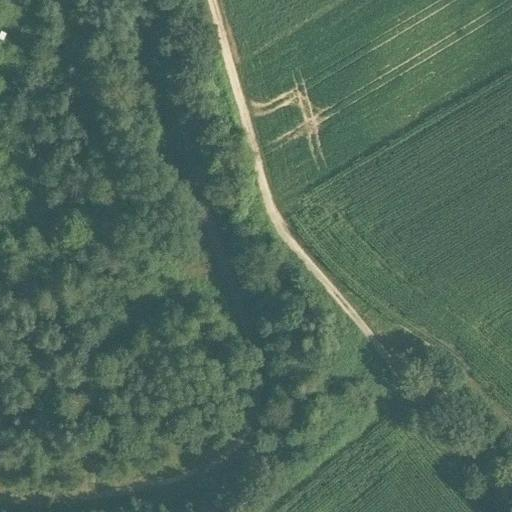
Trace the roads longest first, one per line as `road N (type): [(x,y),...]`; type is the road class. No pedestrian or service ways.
road 1 (track): [(137,0),(171,158),(246,324),(253,402),(235,455),(180,497),(129,511)]
road 2 (track): [(206,0),(275,231),(511,501)]
